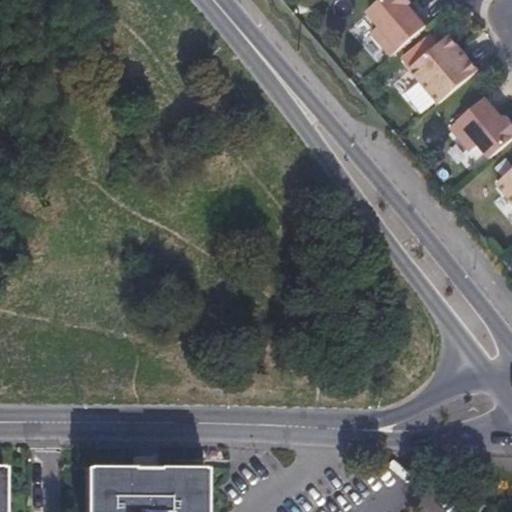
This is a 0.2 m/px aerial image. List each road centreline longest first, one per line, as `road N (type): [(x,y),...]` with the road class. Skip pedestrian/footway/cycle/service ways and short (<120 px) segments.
road 1 (secondary): [(255,49),(259,84),(481,363),(511,381)]
road 2 (secondary): [(511,361),(463,291),(255,49)]
road 3 (unclassified): [(0,426),(358,430)]
road 4 (unclassified): [(358,430),(445,438),(472,432),(511,394)]
road 5 (unclassified): [(511,384),(447,384),(358,430)]
